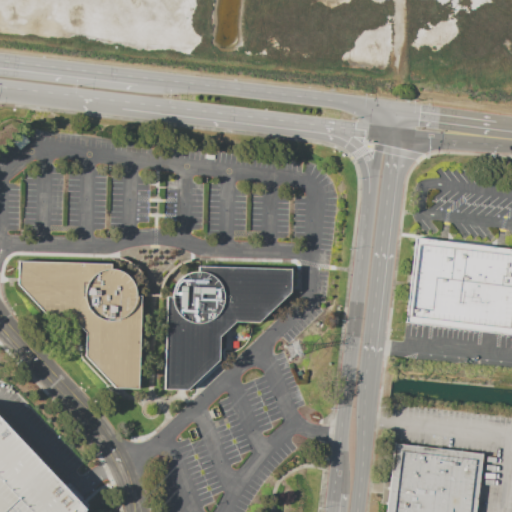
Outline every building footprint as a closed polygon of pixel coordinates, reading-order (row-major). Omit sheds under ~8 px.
[(511,250),(416,238),(405,322),(511,335),(511,250)] [(20,261),(19,286),(51,315),(73,315),(88,332),(88,355),(116,388),(139,388),(144,296),(138,296),(137,289),(135,282),(130,274),(124,271),(114,268),(114,262),(20,261)] [(168,297),(166,388),(188,390),(222,359),(222,334),(237,320),(258,321),(292,297),(292,268),(201,266),(201,270),(194,270),(186,274),(181,279),(177,286),(175,298),(168,297)] [(0,511),(79,511),(85,502),(0,411),(0,511)] [(386,511),(394,445),(483,455),(476,511),(386,511)]
